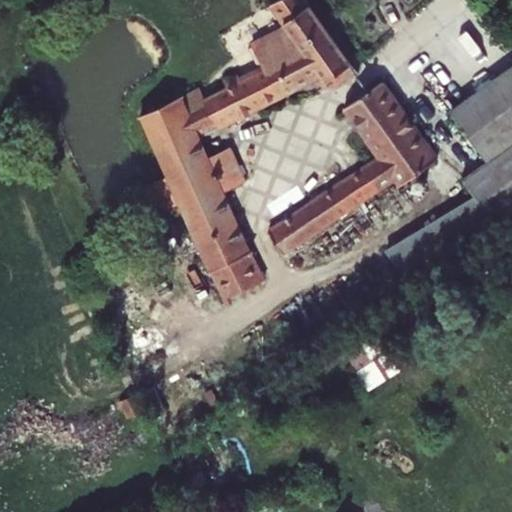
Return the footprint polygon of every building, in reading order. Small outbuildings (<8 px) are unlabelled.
[(360,61),(315,0),(283,0),(278,3),(293,24),(262,40),(274,66),(250,77),(247,71),(232,77),(236,85),(213,95),(209,87),(190,96),(189,94),(151,113),(220,267),(222,267),(259,251),(261,250),(206,131),(328,70),(335,79),(360,61)] [(511,71),(458,111),(493,159),(469,177),(504,226),(511,219),(511,71)] [(446,156),(390,79),(353,106),(388,155),(279,233),(296,256),(404,178),(408,183),(446,156)] [(408,267),(490,217),(476,194),(394,244),(408,267)] [(272,278),(259,251),(222,267),(235,295),(272,278)]
